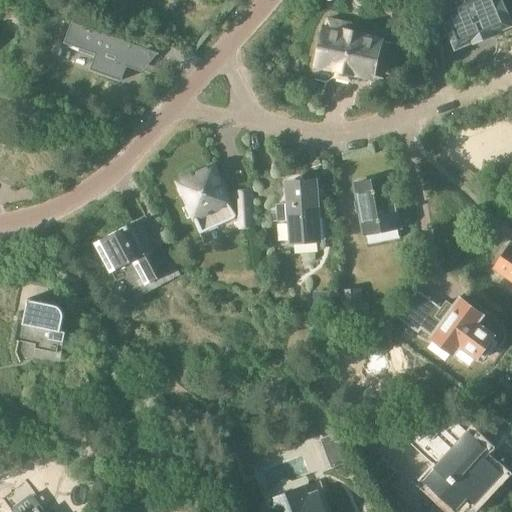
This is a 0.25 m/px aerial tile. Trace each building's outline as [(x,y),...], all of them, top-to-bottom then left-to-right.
[(509,24),(499,0),(462,0),(440,10),(456,47),(473,40),(469,30),(476,27),(479,35),(491,30),(492,32),(509,24)] [(317,48),(316,53),(318,58),(316,64),(338,69),(336,77),(350,80),(352,72),(372,77),(376,60),(380,40),(359,36),(360,34),(345,31),(347,23),(327,19),(325,28),(324,28),(321,45),(317,48)] [(73,23),(66,43),(100,55),(94,70),(121,80),(122,79),(121,79),(126,65),(142,70),(149,50),(134,44),(73,23)] [(511,150),(511,130),(496,130),(496,150),(511,150)] [(1,154),(0,155),(0,179),(12,184),(13,184),(14,184),(15,183),(23,163),(1,154)] [(179,182),(200,230),(232,216),(226,203),(227,202),(213,168),(193,176),(190,174),(184,176),(183,180),(179,182)] [(271,170),(257,171),(259,200),(273,199),(271,170)] [(356,183),(366,234),(399,228),(389,177),(356,183)] [(289,203),(277,204),(278,220),(290,219),(292,242),(324,240),(322,217),(318,217),(316,180),(303,181),(303,179),(292,179),(293,182),(288,182),(289,203)] [(238,190),(239,228),(254,227),(253,190),(238,190)] [(134,221),(96,242),(104,258),(102,259),(109,273),(112,271),(112,272),(134,261),(144,280),(168,267),(157,247),(157,246),(152,237),(156,235),(145,215),(134,221)] [(493,269),(511,281),(511,243),(493,269)] [(193,283),(189,292),(199,297),(203,289),(193,283)] [(362,288),(340,290),(342,318),(364,316),(363,315),(370,315),(368,302),(363,302),(362,288)] [(475,308),(454,293),(447,302),(441,297),(439,297),(433,305),(417,293),(399,318),(417,330),(419,327),(425,331),(426,331),(426,332),(447,347),(453,338),(471,351),(473,349),(481,354),(492,338),(485,333),(487,330),(469,317),(475,308)] [(63,340),(65,331),(60,330),(63,315),(63,311),(61,307),(57,305),(32,299),(28,298),(27,303),(23,322),(19,321),(15,339),(36,343),(35,347),(58,352),(60,340),(63,340)] [(96,404),(94,415),(103,417),(105,406),(96,404)] [(468,432),(424,480),(444,498),(442,500),(450,507),(452,505),(459,511),(463,511),(500,473),(487,461),(511,434),(511,430),(504,426),(496,426),(478,428),(468,433),(468,432)] [(419,452),(430,440),(417,429),(407,440),(419,452)] [(379,463),(368,475),(376,482),(383,488),(398,470),(384,457),(379,463)] [(325,511),(319,495),(325,493),(320,480),(304,487),(302,482),(268,495),(273,508),(263,511),(325,511)]
